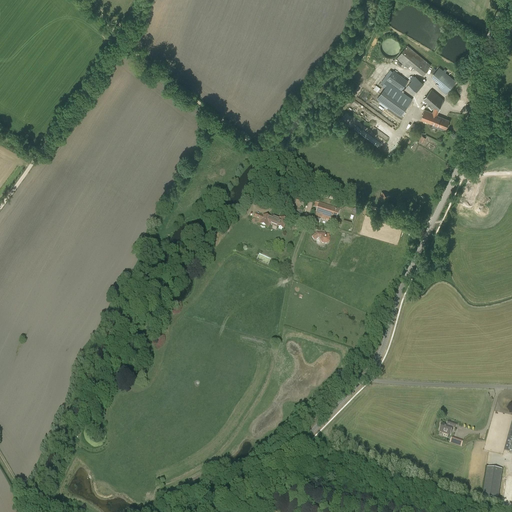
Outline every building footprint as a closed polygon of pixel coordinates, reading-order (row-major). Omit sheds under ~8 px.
[(381,51),(381,52),(381,53),(382,54),(383,55),(384,56),(385,57),(386,57),(387,57),(388,58),(389,58),(390,58),(391,58),(392,58),(393,58),(394,57),(395,57),(396,56),(397,55),(398,55),(398,54),(399,53),(399,52),(400,52),(400,51),(400,50),(401,49),(401,48),(401,47),(400,45),(400,44),(400,43),(399,43),(399,42),(398,41),(397,40),(396,39),(395,39),(394,38),(393,38),(392,37),(391,37),(390,37),(389,37),(388,38),(386,38),(386,39),(385,39),(383,40),(383,41),(382,42),(381,42),(381,43),(381,44),(380,45),(380,47),(380,48),(380,49),(380,50),(381,51)] [(411,71),(414,68),(423,75),(431,65),(407,45),(396,59),(405,66),(411,71)] [(440,87),(439,88),(446,94),(456,82),(440,67),(431,77),(439,84),(437,85),(440,87)] [(393,72),(390,70),(381,83),(383,84),(382,86),(385,88),(377,99),(401,116),(413,99),(401,91),(408,81),(393,71),(393,72)] [(412,81),(406,87),(414,95),(424,83),(416,76),(415,77),(413,76),(410,80),(412,81)] [(422,116),(435,121),(434,124),(433,125),(433,126),(437,128),(438,126),(446,129),(449,120),(437,115),(443,100),(432,90),(423,100),(434,109),(433,113),(424,110),(422,116)] [(382,114),(366,104),(362,110),(366,113),(368,110),(380,118),(382,114)] [(433,125),(434,124),(435,121),(422,116),(421,120),(433,125)] [(392,147),(390,151),(394,154),(402,140),(396,137),(391,147),(392,147)] [(378,200),(387,204),(391,196),(382,192),(378,200)] [(297,197),(295,202),(293,207),(302,210),(306,200),(300,198),(297,197)] [(295,202),(286,199),(284,206),(291,208),(291,210),(289,209),(287,213),(291,214),(293,208),(293,207),(295,202)] [(319,203),(313,221),(319,223),(321,218),(335,223),(339,210),(319,203)] [(294,222),(299,223),(302,212),(297,210),(294,222)] [(279,228),(283,230),(287,221),(281,218),(281,219),(271,216),(270,218),(264,216),(263,217),(255,214),(254,218),(261,221),(260,225),(261,226),(261,227),(264,228),(265,228),(265,227),(268,228),(270,224),(272,225),(273,224),(279,226),(279,228)] [(318,238),(321,239),(321,241),(322,244),(326,244),(328,242),(329,235),(320,234),(317,233),(312,237),(314,241),(318,238)] [(451,423),(449,426),(442,424),(440,432),(450,435),(453,427),(456,429),(457,425),(451,423)] [(463,442),(452,438),(450,444),(461,448),(463,442)] [(487,467),(483,497),(498,499),(502,469),(487,467)]
